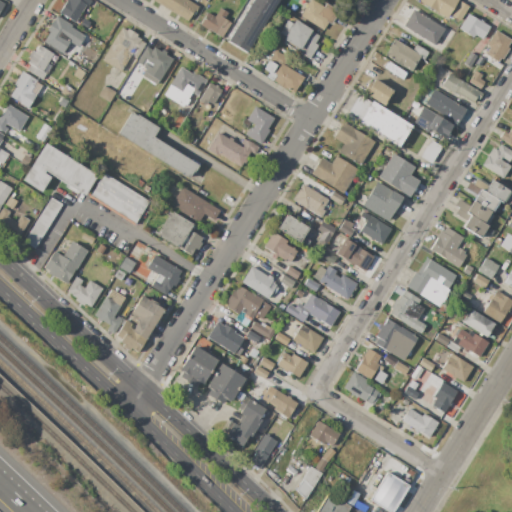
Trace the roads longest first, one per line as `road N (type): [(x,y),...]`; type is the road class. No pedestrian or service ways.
road 1 (residential): [(386,0),(127,406)]
road 2 (residential): [(511,77),(318,392)]
road 3 (secondary): [(266,511),(0,257)]
road 4 (secondary): [(0,284),(233,511)]
road 5 (residential): [(118,0),(312,118)]
road 6 (tertiary): [(511,365),(414,511)]
road 7 (residential): [(318,392),(441,473)]
